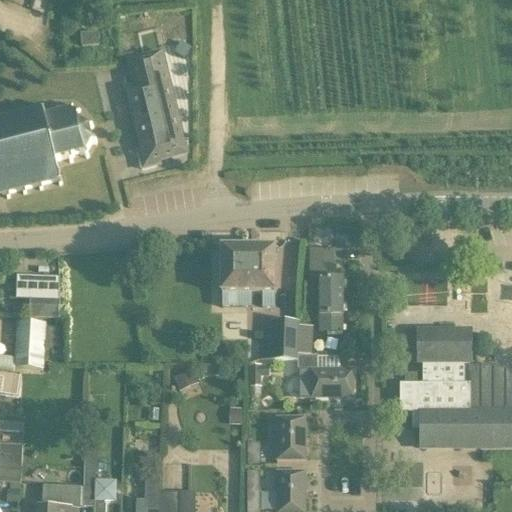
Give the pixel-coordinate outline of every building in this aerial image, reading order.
[(98,35),(80,36),(81,49),(99,48),(98,35)] [(125,81),(127,89),(126,90),(141,151),(136,152),(142,173),(162,168),(160,163),(188,156),(169,79),(162,53),(127,62),(130,76),(127,77),(125,81)] [(23,114),(20,115),(22,118),(8,122),(6,118),(4,119),(5,123),(0,123),(0,199),(6,198),(7,202),(10,202),(8,197),(22,194),(23,199),(26,198),(24,193),(39,189),(40,194),(42,193),(42,189),(58,185),(58,189),(61,189),(56,165),(68,162),(70,167),(72,166),(71,161),(82,159),(86,162),(88,161),(85,157),(91,149),(96,149),(96,146),(91,145),(92,142),(91,137),(90,133),(92,131),(91,128),(87,131),(78,126),(79,121),(77,121),(77,118),(80,115),(78,113),(75,116),(72,115),(72,109),(70,109),(69,113),(60,115),(59,110),(45,113),(43,109),(40,109),(42,113),(24,117),(23,114)] [(221,295),(275,294),(275,250),(221,250),(221,295)] [(342,280),(325,280),(325,267),(335,267),(334,251),(308,251),(308,283),(318,283),(318,332),(341,332),(341,316),(342,316),(342,280)] [(59,281),(17,279),(16,302),(30,302),(30,321),(59,322),(60,302),(58,302),(59,281)] [(270,340),(261,340),(260,363),(297,364),(298,356),(298,327),(298,325),(270,323),(270,340)] [(0,375),(14,378),(14,371),(43,372),(44,349),(58,349),(59,330),(46,329),(46,325),(16,324),(14,360),(0,358),(0,375)] [(298,356),(312,356),(313,327),(298,327),(298,356)] [(400,413),(412,413),(412,431),(422,431),(422,449),(511,448),(511,375),(510,373),(502,369),(494,368),(469,368),(469,363),(471,363),(471,333),(419,333),(419,363),(422,363),(422,385),(400,385),(400,413)] [(354,401),(354,371),(317,372),(317,359),(298,359),(298,401),(354,401)] [(250,368),(250,389),(261,389),(261,368),(250,368)] [(180,391),(198,382),(191,370),(173,379),(180,391)] [(0,398),(18,401),(22,379),(14,378),(0,375),(0,398)] [(304,419),(276,419),(276,461),(304,461),(304,419)] [(0,432),(20,434),(21,424),(0,422),(0,432)] [(0,485),(10,486),(19,487),(22,449),(0,446),(0,485)] [(260,456),(248,456),(248,466),(260,466),(260,456)] [(304,511),(304,473),(276,473),(276,511),(304,511)] [(260,495),(259,474),(247,474),(247,495),(260,495)] [(158,511),(159,494),(160,478),(146,478),(144,503),(136,502),(135,511),(158,511)] [(83,487),(82,510),(93,510),(93,511),(106,511),(107,500),(115,500),(115,483),(98,483),(98,487),(83,487)] [(81,489),(43,489),(42,509),(34,509),(33,511),(80,511),(81,489)] [(158,511),(180,511),(180,496),(180,494),(159,494),(158,511)]
